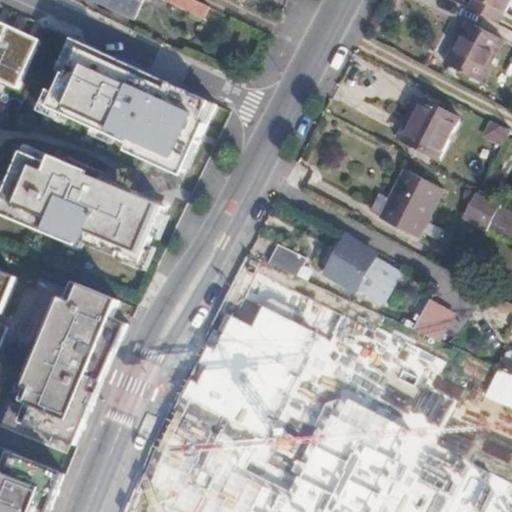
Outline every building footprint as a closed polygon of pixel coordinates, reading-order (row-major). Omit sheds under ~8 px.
[(97,0),(133,18),(141,0),(97,0)] [(170,0),(205,17),(209,6),(196,0),(170,0)] [(504,17),(511,0),(470,0),(470,1),(475,3),(504,17)] [(498,28),(504,17),(475,3),(470,14),(498,28)] [(0,48),(10,27),(0,22),(0,48)] [(27,35),(10,27),(0,48),(0,72),(22,82),(37,49),(24,42),(27,35)] [(470,27),(449,68),(483,86),(504,45),(470,27)] [(27,35),(24,42),(37,49),(41,41),(27,35)] [(219,106),(82,43),(52,109),(189,172),(219,106)] [(426,105),(404,144),(440,163),(461,123),(426,105)] [(511,136),(493,126),(485,141),(504,150),(511,136)] [(27,155),(7,203),(31,212),(28,220),(123,259),(125,254),(147,263),(169,210),(139,197),(140,194),(106,180),(105,183),(93,178),(94,175),(57,159),(54,166),(27,155)] [(420,246),(444,197),(406,177),(391,206),(383,222),(381,226),(420,246)] [(383,222),(391,206),(382,201),(373,217),(383,222)] [(511,242),(511,212),(501,206),(489,231),(511,242)] [(403,269),(371,252),(370,254),(346,242),(328,277),(384,305),(403,269)] [(279,248),(270,267),(299,281),(309,262),(279,248)] [(0,351),(9,330),(0,326),(0,315),(3,316),(18,280),(0,272),(0,351)] [(78,284),(71,301),(116,320),(123,303),(78,284)] [(23,425),(78,448),(83,435),(106,383),(131,327),(116,320),(71,301),(66,300),(28,392),(42,397),(37,411),(30,408),(23,425)] [(269,332),(301,343),(310,318),(277,308),(269,332)] [(453,310),(436,347),(463,359),(480,323),(453,310)] [(503,378),(511,382),(511,364),(510,364),(503,378)] [(246,380),(196,488),(183,482),(168,511),(279,511),(325,417),(246,380)] [(16,422),(23,425),(30,408),(37,411),(42,397),(28,392),(16,422)] [(11,474),(18,457),(4,451),(0,460),(0,481),(4,471),(11,474)] [(0,511),(53,511),(67,477),(18,457),(11,474),(4,471),(0,481),(0,511)]
